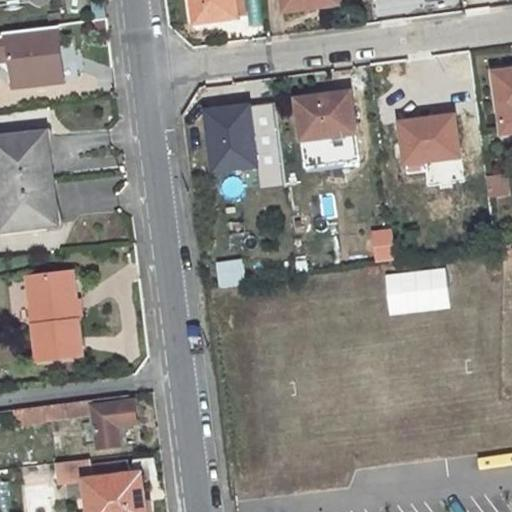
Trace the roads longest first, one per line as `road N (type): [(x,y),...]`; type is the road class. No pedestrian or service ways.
road 1 (residential): [(198,511),(141,69)]
road 2 (residential): [(141,69),(511,21)]
